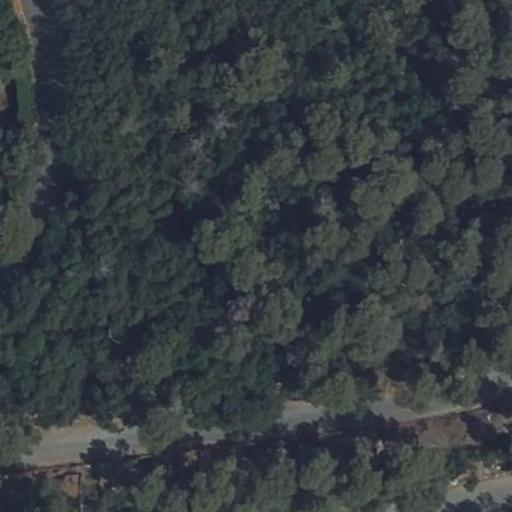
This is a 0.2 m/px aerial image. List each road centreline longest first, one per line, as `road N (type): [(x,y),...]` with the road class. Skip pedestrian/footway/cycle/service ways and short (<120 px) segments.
road 1 (tertiary): [(0,457),(466,395),(511,370)]
road 2 (tertiary): [(36,0),(49,74),(47,198),(0,276)]
